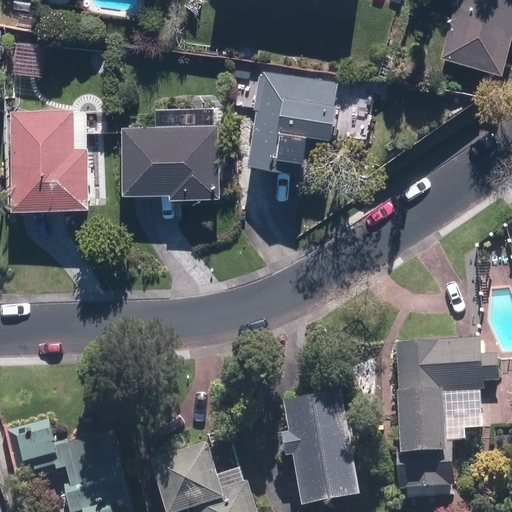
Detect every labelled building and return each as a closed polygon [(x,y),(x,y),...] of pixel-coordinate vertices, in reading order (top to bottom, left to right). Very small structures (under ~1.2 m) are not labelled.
[(511,0),(458,0),(443,59),(505,75),(511,48),(511,0)] [(14,69),(42,71),(43,44),(15,43),(14,69)] [(253,159),(310,165),(314,127),(337,129),(341,95),(337,95),(339,77),(264,67),(253,159)] [(11,109),(15,204),(92,201),(90,144),(77,144),(75,106),(11,109)] [(221,125),(124,126),(125,193),(173,192),(173,196),(223,195),(221,125)] [(457,486),(454,442),(466,441),(465,427),(483,426),(480,389),(486,389),(483,353),(481,336),(397,343),(405,443),(398,444),(402,489),(457,486)] [(295,453),(305,505),(364,493),(343,388),(285,400),(291,431),(284,432),(289,455),(295,453)] [(136,511),(114,429),(57,445),(49,417),(9,428),(22,475),(57,465),(58,469),(68,466),(73,481),(65,483),(72,511),(74,511),(85,509),(85,511),(136,511)] [(189,511),(193,511),(256,511),(247,484),(223,492),(207,444),(150,463),(166,511),(189,511)]
